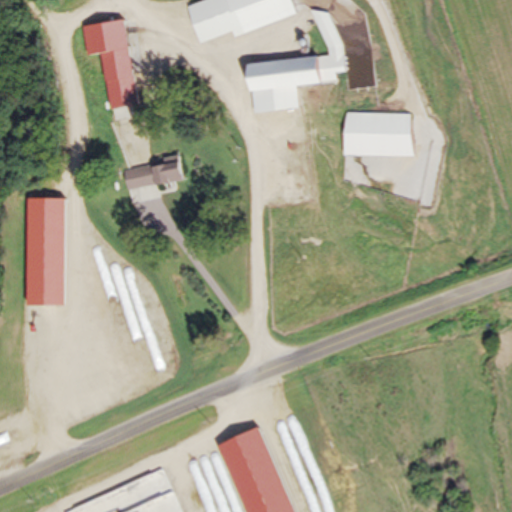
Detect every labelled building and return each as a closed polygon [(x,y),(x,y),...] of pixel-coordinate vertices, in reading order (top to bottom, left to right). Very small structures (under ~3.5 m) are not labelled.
[(240,34),(299,16),(293,0),(210,0),(221,36),(239,31),(240,34)] [(132,49),(104,53),(110,110),(139,107),(132,49)] [(250,64),(254,104),(271,102),(270,91),(299,88),(301,101),(340,98),(336,57),(250,64)] [(414,115),(347,114),(347,140),(414,141),(414,115)] [(156,186),(184,182),(181,158),(165,160),(166,165),(153,167),(156,186)]
